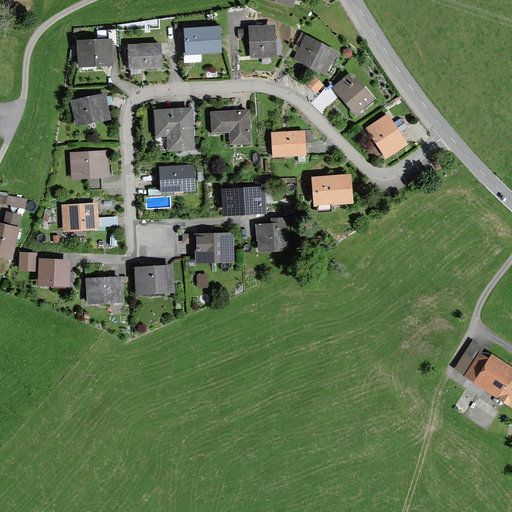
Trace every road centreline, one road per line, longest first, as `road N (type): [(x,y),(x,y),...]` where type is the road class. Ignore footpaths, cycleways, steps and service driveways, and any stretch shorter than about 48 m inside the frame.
road 1 (residential): [(443,134),(384,172),(365,165),(278,87),(146,91),(125,124),(134,257)]
road 2 (unclassified): [(0,155),(21,105),(31,37),(85,0)]
road 3 (tertiary): [(353,0),(403,86),(443,134)]
road 4 (track): [(449,369),(511,258)]
